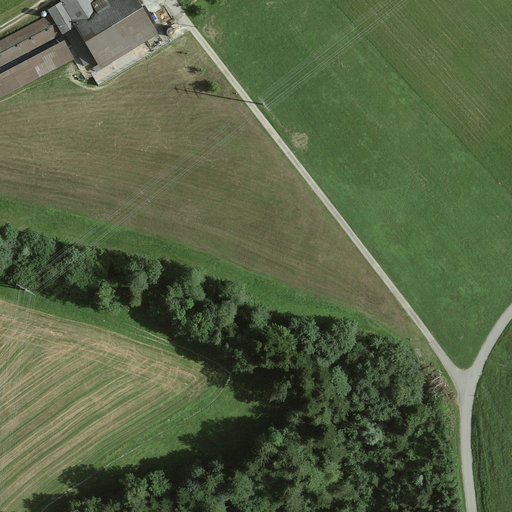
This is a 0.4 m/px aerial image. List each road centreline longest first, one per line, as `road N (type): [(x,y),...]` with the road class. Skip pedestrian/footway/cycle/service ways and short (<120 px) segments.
road 1 (track): [(167,0),(469,394)]
road 2 (unclassified): [(472,511),(469,394),(511,310)]
